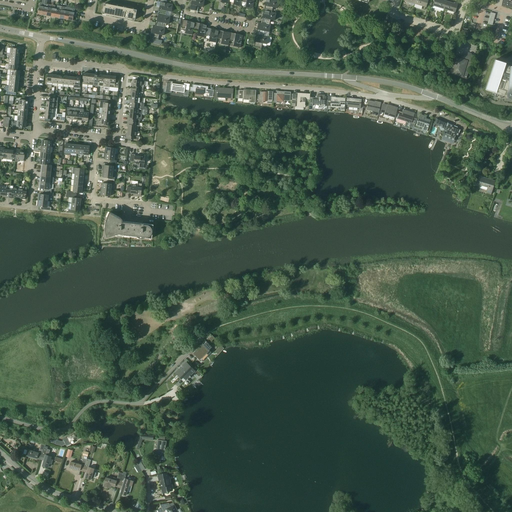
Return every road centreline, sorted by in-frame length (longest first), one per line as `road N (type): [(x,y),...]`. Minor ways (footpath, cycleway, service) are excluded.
road 1 (unclassified): [(343,77),(191,67),(42,37)]
road 2 (residential): [(384,96),(124,70)]
road 3 (residential): [(203,337),(138,403),(90,403),(56,430),(0,417)]
road 4 (tertiary): [(113,511),(45,489),(0,452)]
